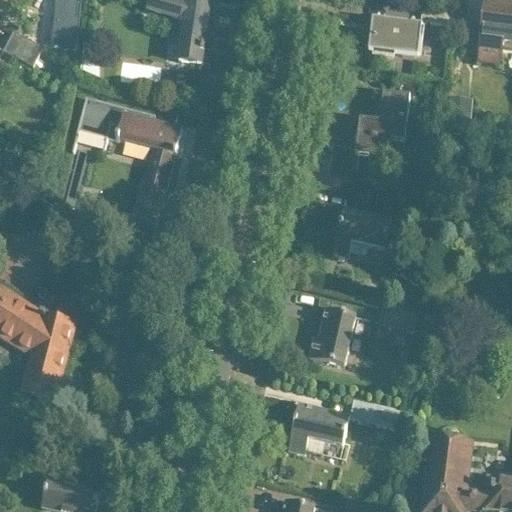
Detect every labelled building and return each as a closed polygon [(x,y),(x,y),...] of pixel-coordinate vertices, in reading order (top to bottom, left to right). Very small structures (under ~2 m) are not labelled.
[(152,0),(149,13),(185,23),(179,64),(201,67),(203,55),(204,55),(205,50),(203,50),(210,2),(195,0),(152,0)] [(511,45),(511,8),(483,5),(477,64),(501,67),(504,45),(511,45)] [(422,24),(452,28),(454,12),(424,8),(422,24)] [(373,22),(369,54),(373,54),(417,60),(418,60),(422,30),(424,31),(424,28),(415,27),(416,26),(411,25),(411,27),(377,22),(373,22)] [(14,35),(4,54),(34,69),(44,51),(14,35)] [(383,96),(380,124),(360,122),(355,158),(359,158),(357,172),(386,175),(390,143),(405,145),(410,99),(383,96)] [(86,101),(78,134),(108,142),(108,141),(116,143),(116,144),(119,144),(120,144),(153,152),(144,184),(142,183),(132,218),(123,215),(120,229),(153,243),(175,158),(176,158),(182,134),(150,125),(152,119),(155,120),(155,119),(86,101)] [(361,177),(359,190),(383,194),(385,180),(361,177)] [(438,220),(440,205),(414,202),(412,217),(438,220)] [(344,212),(334,257),(348,261),(349,256),(352,245),(368,249),(384,253),(391,223),(344,212)] [(0,336),(35,359),(25,397),(54,403),(74,328),(46,320),(46,319),(42,318),(41,319),(0,290),(0,336)] [(384,308),(379,327),(414,335),(418,316),(384,308)] [(314,341),(309,362),(344,370),(356,320),(326,313),(319,342),(314,341)] [(370,425),(370,426),(401,433),(405,414),(374,407),(370,425)] [(299,408),(288,454),(306,458),(307,454),(309,443),(343,451),(344,447),(350,421),(350,420),(299,408)] [(432,441),(423,511),(462,511),(463,510),(479,511),(511,511),(511,482),(511,480),(501,479),(496,483),(484,482),(483,491),(470,489),(475,446),(462,445),(462,443),(462,441),(461,440),(460,438),(459,437),(458,436),(456,435),(454,434),(453,434),(451,434),(449,435),(448,435),(446,436),(445,438),(444,439),(443,441),(443,442),(432,441)] [(49,476),(42,511),(46,511),(108,511),(109,510),(107,510),(106,511),(101,511),(97,511),(102,491),(69,484),(70,481),(49,476)] [(348,502),(346,511),(390,511),(348,502)]
